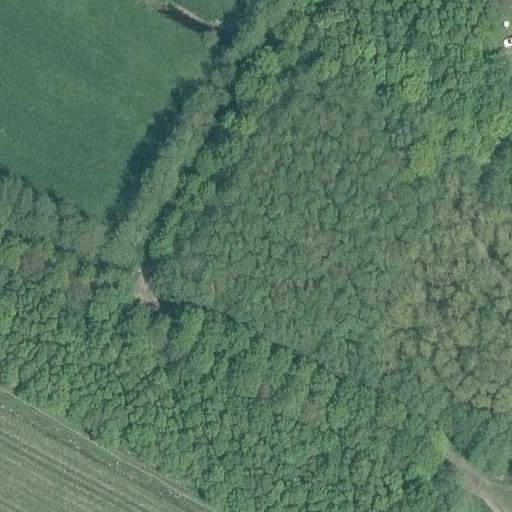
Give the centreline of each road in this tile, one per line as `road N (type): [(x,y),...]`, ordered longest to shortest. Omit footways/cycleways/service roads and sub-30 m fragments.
road 1 (unknown): [(462,466),(135,310),(305,0)]
road 2 (unknown): [(277,60),(442,142),(508,197),(511,234)]
road 3 (unknown): [(230,511),(0,387)]
road 4 (unknown): [(135,310),(0,245)]
